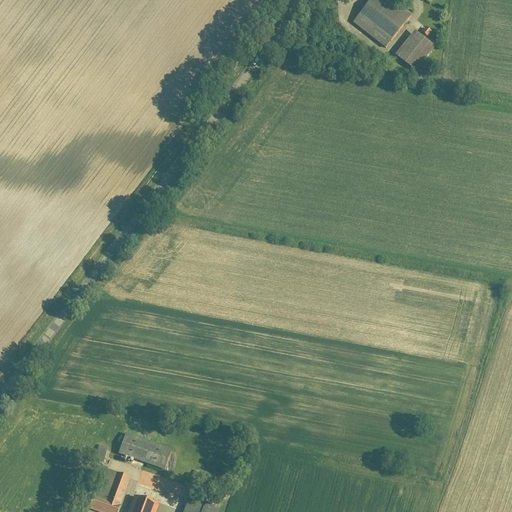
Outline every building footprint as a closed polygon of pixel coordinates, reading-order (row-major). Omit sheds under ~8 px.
[(412,15),(393,0),(375,0),(357,24),(387,47),(412,15)] [(417,32),(399,55),(419,71),(437,48),(417,32)] [(173,450),(128,434),(121,454),(166,470),(173,450)] [(96,461),(104,462),(107,447),(99,445),(96,461)] [(105,468),(91,508),(102,511),(119,511),(132,477),(105,468)] [(196,470),(193,481),(198,483),(201,472),(196,470)] [(194,487),(185,511),(217,511),(223,496),(194,487)] [(157,511),(160,505),(136,496),(130,511),(157,511)]
